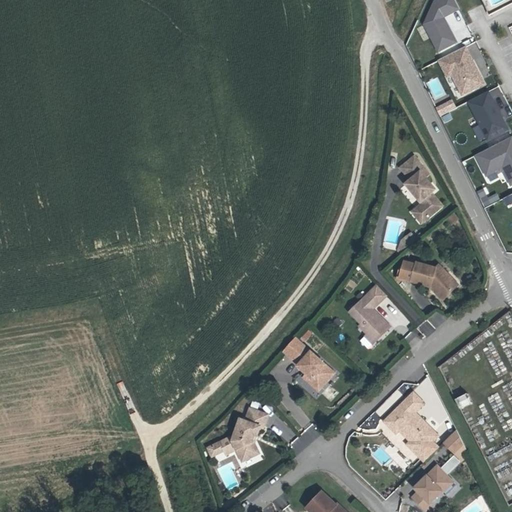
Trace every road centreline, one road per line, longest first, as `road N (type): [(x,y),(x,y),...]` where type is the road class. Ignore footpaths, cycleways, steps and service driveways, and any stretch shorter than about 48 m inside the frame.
road 1 (track): [(172,511),(154,442),(160,431),(276,320),(323,261),(351,202),(379,12)]
road 2 (residential): [(372,0),(507,275)]
road 3 (residential): [(511,287),(424,354),(322,454)]
